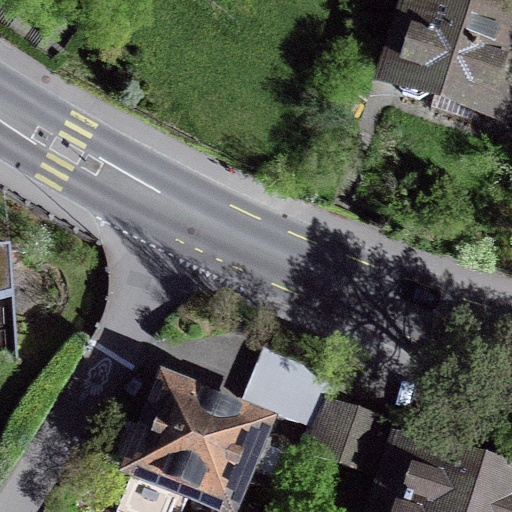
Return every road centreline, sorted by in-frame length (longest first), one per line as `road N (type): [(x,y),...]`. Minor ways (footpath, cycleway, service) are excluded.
road 1 (primary): [(183,214),(511,343)]
road 2 (residential): [(183,214),(99,402),(38,511)]
road 3 (primary): [(0,107),(183,214)]
